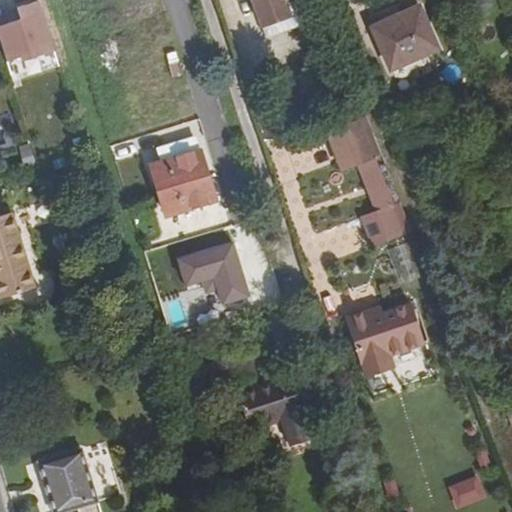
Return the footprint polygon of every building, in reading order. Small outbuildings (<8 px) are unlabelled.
[(0,48),(8,80),(56,69),(39,0),(15,0),(9,2),(12,14),(0,16),(0,48)] [(252,0),(262,26),(299,13),(308,10),(304,0),(252,0)] [(439,48),(422,10),(393,22),(391,18),(371,27),(390,70),(391,69),(429,52),(439,48)] [(429,52),(391,69),(400,89),(438,72),(429,52)] [(460,66),(428,79),(438,102),(470,88),(460,66)] [(167,161),(201,150),(198,139),(163,150),(167,161)] [(201,150),(167,161),(151,166),(167,216),(217,200),(201,150)] [(363,218),(378,256),(406,245),(391,208),(395,206),(377,158),(359,165),(378,212),(363,218)] [(0,298),(33,288),(11,214),(0,217),(0,298)] [(213,309),(200,264),(168,273),(181,319),(213,309)] [(378,323),(376,317),(374,310),(348,318),(366,377),(395,369),(392,357),(425,347),(412,305),(382,315),(384,321),(378,323)] [(207,365),(216,392),(258,379),(249,352),(207,365)] [(319,438),(298,372),(238,392),(251,430),(282,419),(292,448),(319,438)] [(511,392),(498,399),(511,428),(511,392)] [(68,511),(97,503),(79,450),(37,463),(52,511),(68,511)] [(474,473),(447,486),(457,508),(485,494),(474,473)]
